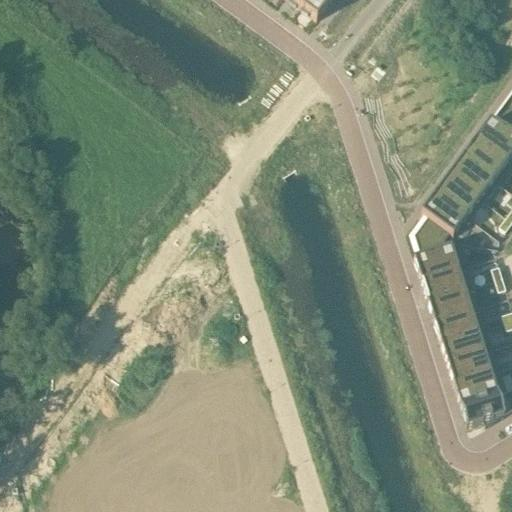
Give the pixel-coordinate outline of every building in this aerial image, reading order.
[(282,0),(289,5),(287,8),(295,13),(296,11),(298,12),(307,0),(282,0)] [(307,0),(298,12),(301,14),(299,16),(307,22),(308,20),(316,25),(334,0),(307,0)] [(511,137),(489,124),(475,143),(511,170),(511,169),(508,166),(511,160),(511,137)] [(511,170),(475,143),(462,162),(501,191),(511,176),(511,170)] [(462,162),(448,180),(484,206),(497,189),(501,192),(501,191),(462,162)] [(448,180),(435,198),(470,225),(484,206),(448,180)] [(427,222),(414,240),(444,245),(449,239),(452,241),(466,223),(470,226),(470,225),(435,198),(421,218),(427,222)] [(505,222),(498,232),(505,237),(511,227),(505,222)] [(420,261),(413,264),(420,286),(467,272),(466,271),(457,273),(450,252),(447,253),(444,245),(414,240),(420,261)] [(467,272),(420,286),(420,287),(426,307),(473,292),(467,272)] [(498,272),(490,274),(494,286),(502,283),(498,272)] [(502,283),(494,286),(498,297),(505,295),(502,283)] [(473,292),(426,307),(433,328),(480,313),(479,312),(475,313),(469,295),(474,293),(473,292)] [(480,313),(433,328),(437,341),(440,348),(486,333),(480,313)] [(511,316),(501,320),(503,328),(511,325),(511,316)] [(511,325),(503,328),(506,336),(511,333),(511,325)] [(486,333),(440,348),(446,369),(493,354),(486,333)] [(493,354),(446,369),(453,389),(499,375),(493,354)] [(499,375),(453,389),(458,408),(459,410),(506,395),(499,375)] [(506,395),(459,410),(466,431),(482,426),(485,431),(504,419),(503,418),(498,401),(497,399),(506,396),(506,395)]
